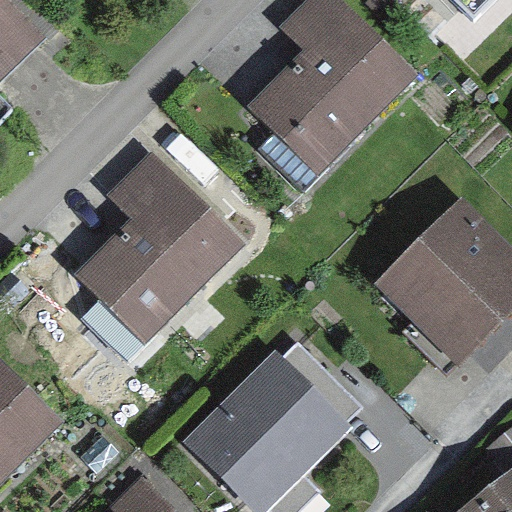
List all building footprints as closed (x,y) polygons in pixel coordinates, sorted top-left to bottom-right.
[(256,117),(314,177),(407,88),(323,0),(288,34),(314,61),(256,117)] [(0,19),(0,77),(29,50),(0,19)] [(145,344),(235,257),(153,171),(118,204),(145,232),(89,286),(145,344)] [(391,297),(458,367),(511,315),(511,279),(462,228),(391,297)] [(0,505),(75,428),(0,355),(0,505)] [(273,376),(193,455),(249,511),(272,511),(341,444),(273,376)] [(189,511),(155,479),(122,511),(189,511)] [(511,511),(511,489),(483,511),(511,511)]
